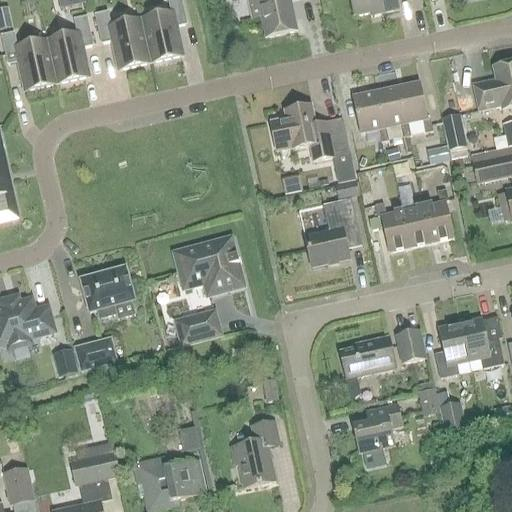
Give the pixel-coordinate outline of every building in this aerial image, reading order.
[(141,22),(150,66),(181,59),(175,30),(187,27),(180,0),(169,0),(167,1),(170,16),(141,22)] [(256,0),(261,20),(265,40),(296,33),(290,3),(304,0),(256,0)] [(396,1),(399,0),(349,0),(354,18),(380,13),(380,16),(398,12),(396,1)] [(150,66),(141,22),(111,29),(107,14),(94,17),(101,46),(113,44),(120,73),(150,66)] [(46,43),(56,87),(87,80),(81,51),(93,48),(86,19),(73,22),(77,37),(46,43)] [(56,87),(46,43),(17,50),(14,35),(1,38),(7,68),(19,65),(26,94),(56,87)] [(502,112),(511,109),(511,65),(493,70),(496,83),(473,88),(478,113),(501,108),(502,112)] [(405,127),(408,126),(422,123),(424,136),(433,134),(430,121),(427,122),(420,85),(397,90),(405,127)] [(411,139),(408,126),(405,127),(397,90),(375,95),(383,132),(386,131),(400,128),(402,141),(411,139)] [(383,132),(375,95),(352,100),(360,137),(378,133),(380,145),(388,144),(386,131),(383,132)] [(286,123),(270,126),(276,153),(292,150),(292,152),(310,149),(313,164),(332,160),(334,160),(334,158),(327,125),(315,128),(311,108),(284,114),(286,123)] [(440,121),(444,140),(446,152),(465,149),(460,117),(440,121)] [(0,226),(20,222),(11,184),(8,171),(0,135),(0,226)] [(385,165),(396,162),(394,153),(383,155),(385,165)] [(355,183),(349,155),(334,158),(334,160),(332,160),(337,187),(355,183)] [(478,186),(511,178),(511,162),(511,158),(474,166),(478,186)] [(290,179),(290,192),(308,191),(307,179),(290,179)] [(338,201),(358,196),(356,185),(336,189),(338,201)] [(511,191),(506,193),(506,195),(497,197),(503,224),(511,221),(511,191)] [(423,210),(432,246),(454,241),(445,205),(448,204),(445,192),(437,194),(439,206),(423,210)] [(347,252),(362,249),(351,202),(323,208),(329,235),(305,240),(311,270),(349,261),(347,252)] [(411,251),(402,214),(386,218),(383,207),(374,209),(377,220),(380,219),(383,230),(389,256),(411,251)] [(411,251),(432,246),(423,210),(402,214),(411,251)] [(377,220),(368,222),(371,233),(383,230),(380,219),(377,220)] [(184,291),(205,286),(208,298),(243,289),(237,266),(239,266),(237,258),(235,258),(230,242),(175,256),(184,291)] [(114,317),(112,309),(134,304),(125,271),(81,283),(89,316),(98,313),(100,321),(114,317)] [(54,335),(47,311),(34,314),(31,303),(16,307),(15,303),(3,306),(4,310),(0,311),(0,349),(10,347),(11,351),(28,347),(26,343),(54,335)] [(223,340),(216,312),(173,323),(180,351),(223,340)] [(460,326),(468,365),(480,362),(482,372),(504,367),(498,343),(487,345),(481,321),(460,326)] [(457,367),(468,365),(460,326),(438,331),(444,355),(433,357),(439,382),(459,378),(457,367)] [(426,361),(420,334),(396,339),(402,366),(426,361)] [(110,340),(74,349),(80,375),(116,365),(110,340)] [(346,382),(395,371),(389,341),(363,346),(364,351),(340,356),(346,382)] [(78,375),(72,354),(72,352),(52,357),(58,380),(78,375)] [(266,406),(279,403),(276,382),(262,385),(266,406)] [(424,420),(440,416),(435,392),(419,396),(424,420)] [(464,429),(458,404),(440,409),(445,434),(464,429)] [(402,430),(397,409),(365,415),(367,427),(354,430),(359,456),(394,449),(390,432),(402,430)] [(268,450),(280,448),(275,425),(252,430),(255,445),(230,450),(234,469),(238,468),(243,491),(275,484),(268,450)] [(198,452),(194,430),(179,434),(183,455),(198,452)] [(75,454),(77,464),(69,466),(75,489),(79,488),(84,508),(66,511),(100,511),(99,504),(106,502),(108,497),(104,482),(117,479),(109,445),(75,454)] [(142,500),(145,499),(147,511),(163,511),(165,511),(164,506),(204,497),(197,463),(171,469),(171,465),(165,461),(134,468),(138,488),(139,488),(142,500)] [(11,508),(35,502),(29,472),(4,477),(11,508)]
